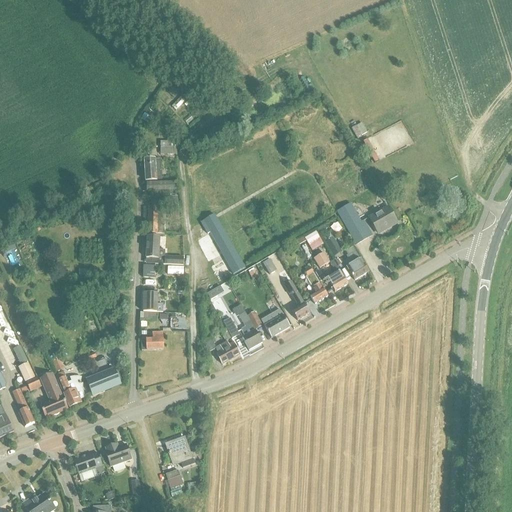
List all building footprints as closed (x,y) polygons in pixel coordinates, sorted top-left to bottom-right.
[(186,93),(172,105),(178,112),(192,99),(186,93)] [(140,121),(146,124),(153,112),(147,109),(140,121)] [(160,155),(174,155),(174,142),(160,141),(160,155)] [(145,160),(147,182),(162,181),(161,159),(145,160)] [(146,184),(147,193),(177,193),(177,183),(146,184)] [(351,205),(337,212),(356,245),(372,236),(364,221),(361,222),(351,205)] [(165,235),(165,208),(149,207),(148,235),(165,235)] [(375,215),(369,219),(377,233),(388,227),(389,229),(397,224),(387,208),(375,215)] [(196,241),(219,283),(245,269),(214,215),(201,223),(208,235),(196,241)] [(304,239),(312,251),(323,245),(315,232),(304,239)] [(148,238),(147,259),(156,259),(156,265),(165,266),(165,265),(183,266),(184,259),(165,258),(165,250),(159,250),(160,238),(148,238)] [(326,243),(334,256),(340,253),(333,239),(326,243)] [(368,273),(353,248),(346,252),(348,256),(347,256),(352,264),(347,267),(350,273),(355,281),(368,273)] [(314,260),(320,270),(330,264),(324,254),(314,260)] [(263,264),(270,276),(277,272),(270,260),(263,264)] [(329,263),(336,275),(327,280),(335,294),(348,286),(333,261),(329,263)] [(144,266),(144,278),(155,278),(155,266),(144,266)] [(255,279),(261,276),(257,269),(251,273),(255,279)] [(305,277),(316,294),(311,297),(315,305),(328,297),(311,269),(304,273),(306,277),(305,277)] [(296,309),(292,312),(297,322),(310,314),(291,282),(289,284),(287,281),(283,283),(285,286),(290,294),(297,304),(294,306),(296,309)] [(229,283),(210,290),(213,298),(232,291),(229,283)] [(144,313),(158,313),(158,294),(145,294),(144,313)] [(228,310),(222,295),(213,299),(218,314),(228,310)] [(280,311),(262,321),(272,339),(290,329),(280,311)] [(262,343),(251,322),(246,312),(242,314),(241,315),(241,317),(241,318),(245,327),(241,329),(245,336),(242,338),(249,350),(262,343)] [(250,317),(257,330),(263,326),(256,313),(250,317)] [(141,322),(157,323),(157,315),(141,314),(141,322)] [(163,315),(163,325),(171,326),(171,315),(163,315)] [(223,322),(232,338),(239,335),(230,318),(223,322)] [(121,341),(121,319),(111,319),(111,341),(121,341)] [(142,344),(143,352),(164,351),(163,333),(153,334),(154,341),(148,341),(148,343),(142,344)] [(211,338),(202,343),(207,353),(216,348),(211,338)] [(217,355),(222,365),(240,356),(233,343),(229,346),(227,342),(217,348),(220,353),(217,355)] [(13,350),(21,366),(28,362),(20,346),(13,350)] [(95,353),(78,360),(80,364),(97,357),(95,353)] [(59,357),(51,361),(57,373),(65,369),(59,357)] [(19,368),(26,383),(35,378),(28,364),(19,368)] [(87,380),(93,396),(122,385),(115,368),(87,380)] [(64,373),(62,373),(56,376),(70,408),(82,403),(81,400),(86,398),(85,395),(84,392),(84,390),(84,387),(84,384),(82,384),(82,383),(81,382),(82,379),(81,378),(80,378),(78,378),(77,377),(76,377),(74,378),(73,378),(72,378),(71,379),(72,383),(69,384),(64,373)] [(44,414),(45,416),(46,419),(54,415),(56,416),(57,415),(58,414),(59,413),(67,410),(65,404),(66,404),(65,403),(64,403),(62,398),(61,398),(53,377),(42,382),(51,403),(41,407),(43,412),(42,412),(43,414),(44,414)] [(27,384),(30,392),(42,387),(38,379),(27,384)] [(35,424),(32,416),(20,391),(13,394),(22,412),(19,414),(26,428),(35,424)] [(0,407),(0,439),(0,440),(14,433),(2,406),(0,407)] [(185,437),(165,445),(173,467),(181,464),(183,469),(195,465),(193,460),(185,437)] [(105,452),(111,468),(131,461),(126,445),(118,448),(117,445),(106,449),(107,452),(105,452)] [(98,454),(92,456),(92,454),(74,461),(76,467),(75,469),(77,470),(79,476),(95,470),(97,476),(105,473),(98,454)] [(166,475),(171,489),(183,484),(178,471),(166,475)] [(141,499),(141,497),(139,480),(131,481),(133,497),(130,498),(130,501),(141,499)] [(196,483),(187,485),(188,493),(197,491),(196,483)] [(111,492),(105,496),(109,502),(115,498),(111,492)] [(23,505),(27,511),(52,511),(55,510),(45,494),(32,503),(30,500),(23,505)]
